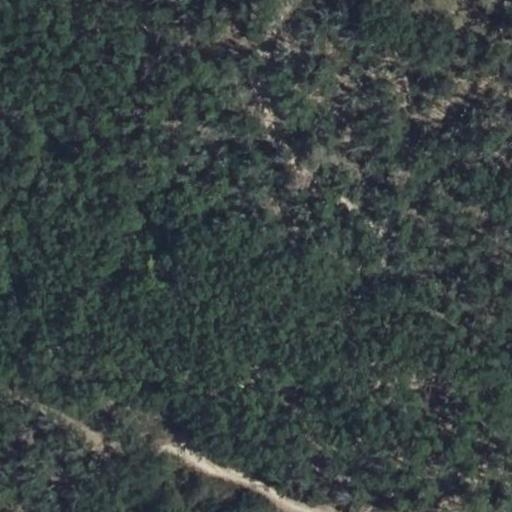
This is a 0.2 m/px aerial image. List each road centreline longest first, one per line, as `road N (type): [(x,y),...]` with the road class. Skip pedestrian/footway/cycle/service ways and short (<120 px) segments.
road 1 (track): [(292,0),(267,43),(250,173),(308,244),(344,267),(362,306),(311,363),(228,398),(186,456)]
road 2 (track): [(186,456),(118,439),(0,390)]
road 3 (track): [(316,511),(186,456)]
